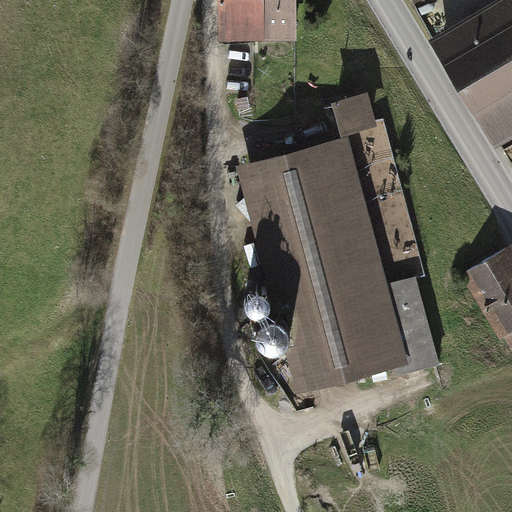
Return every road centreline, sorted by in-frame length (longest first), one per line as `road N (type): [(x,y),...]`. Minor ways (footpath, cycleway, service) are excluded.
road 1 (track): [(294,511),(226,319),(209,0)]
road 2 (unclassified): [(77,511),(180,0)]
road 3 (tertiary): [(511,209),(386,0)]
